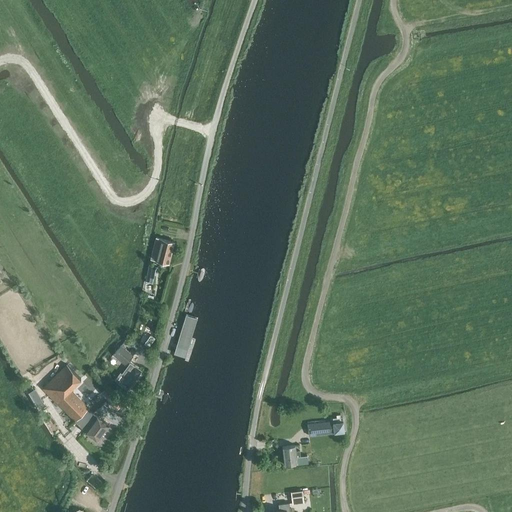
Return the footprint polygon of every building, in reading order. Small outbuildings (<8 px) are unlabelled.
[(170,241),(156,237),(152,253),(157,254),(155,260),(169,264),(175,242),(172,241),(170,241)] [(147,282),(153,283),(155,274),(157,275),(159,266),(150,264),(147,282)] [(187,359),(200,319),(187,315),(179,342),(179,343),(178,344),(178,345),(177,347),(177,349),(175,356),(187,359)] [(113,354),(125,364),(137,351),(129,345),(125,349),(121,345),(113,354)] [(116,377),(120,380),(118,383),(127,389),(141,371),(130,362),(122,373),(120,372),(116,377)] [(81,378),(67,364),(42,387),(49,395),(76,422),(88,410),(90,409),(70,389),(81,378)] [(108,399),(114,407),(121,401),(108,386),(101,392),(108,399)] [(42,399),(35,388),(27,393),(38,411),(46,406),(42,399)] [(110,411),(114,407),(108,399),(103,403),(110,411)] [(88,410),(76,422),(85,430),(96,415),(92,412),(88,410)] [(96,415),(85,430),(99,440),(110,425),(96,415)] [(333,421),(308,423),(309,435),(334,433),(333,421)] [(337,422),(333,422),(334,433),(344,431),(343,421),(337,422)] [(308,455),(300,456),(300,452),(296,453),(295,444),(283,446),(285,464),(298,463),(298,464),(309,463),(308,455)] [(279,511),(271,511),(290,511),(289,502),(278,503),(279,511)]
